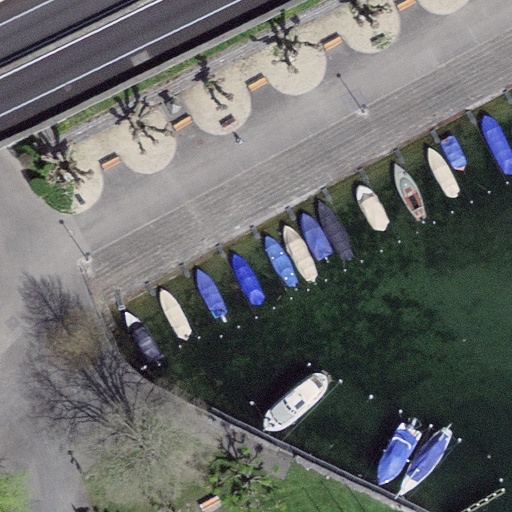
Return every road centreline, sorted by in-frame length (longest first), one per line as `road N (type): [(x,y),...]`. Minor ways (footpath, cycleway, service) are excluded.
road 1 (residential): [(5,272),(511,5)]
road 2 (motorway): [(0,94),(197,0)]
